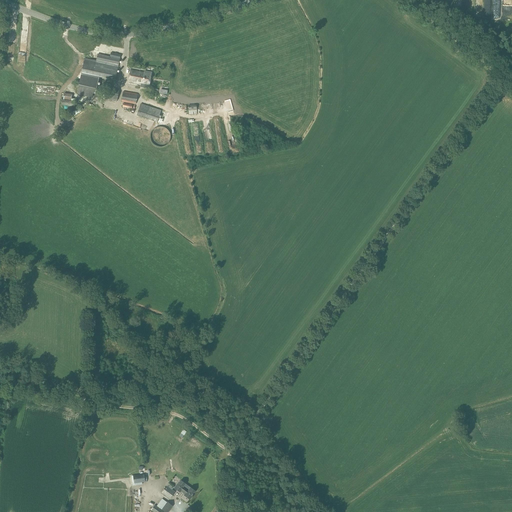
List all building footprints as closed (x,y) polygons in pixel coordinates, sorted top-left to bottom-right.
[(96,61),(85,58),(81,73),(115,81),(121,55),(115,54),(114,57),(98,54),(96,61)] [(145,72),(144,73),(131,70),(128,82),(141,85),(140,87),(149,89),(152,73),(145,72)] [(81,75),(77,94),(92,98),(93,94),(96,94),(99,78),(81,75)] [(36,85),(35,94),(56,95),(56,87),(36,85)] [(117,101),(119,90),(107,87),(105,99),(117,101)] [(136,105),(138,94),(123,92),(122,102),(136,105)] [(80,102),(64,100),(62,110),(79,113),(80,102)] [(132,105),(124,103),(123,107),(127,108),(126,111),(129,112),(129,108),(132,109),(132,105)] [(157,123),(161,111),(141,104),(137,116),(157,123)] [(188,105),(189,115),(197,114),(197,105),(188,105)] [(134,484),(145,482),(144,474),(133,476),(133,477),(129,477),(130,484),(134,484)] [(161,480),(164,482),(166,478),(160,474),(158,477),(159,478),(158,480),(160,482),(161,480)] [(193,495),(196,491),(191,488),(189,491),(184,487),(186,485),(181,481),(178,485),(177,485),(175,488),(181,492),(181,491),(185,494),(185,495),(190,499),(193,496),(193,495)] [(168,484),(167,486),(166,486),(161,493),(170,499),(175,492),(172,490),(174,487),(168,484)] [(155,505),(151,510),(152,511),(168,511),(173,506),(167,502),(163,500),(158,507),(155,505)]
